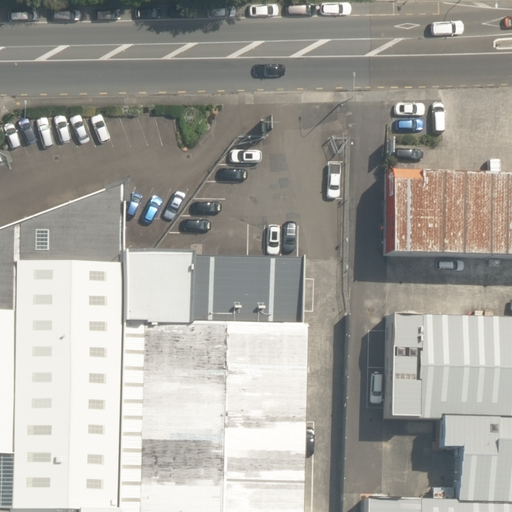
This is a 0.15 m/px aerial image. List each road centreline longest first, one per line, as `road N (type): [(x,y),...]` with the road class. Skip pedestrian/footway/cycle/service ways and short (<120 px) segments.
road 1 (secondary): [(0,56),(304,45)]
road 2 (secondary): [(304,45),(382,30),(511,22)]
road 3 (secondary): [(511,53),(374,55),(304,45)]
